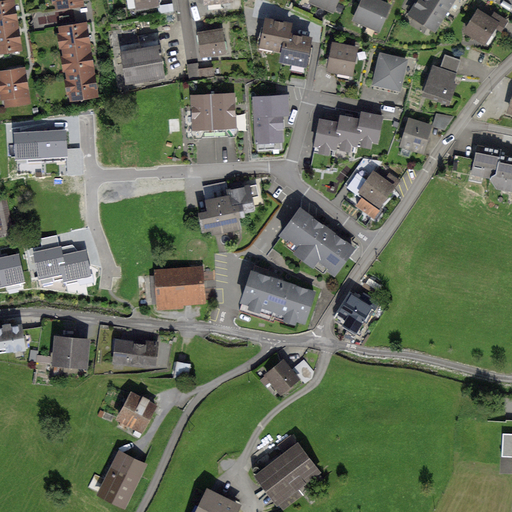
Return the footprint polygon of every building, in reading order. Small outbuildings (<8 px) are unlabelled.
[(54,0),(57,11),(83,6),(82,0),(54,0)] [(134,0),(136,12),(158,8),(156,0),(134,0)] [(332,13),(337,0),(311,0),(310,4),(332,13)] [(390,8),(370,0),(363,0),(354,23),(380,34),(390,8)] [(419,23),(434,32),(454,0),(423,0),(412,19),(419,23)] [(18,18),(15,3),(0,5),(0,57),(24,53),(20,31),(18,18)] [(498,24),(478,12),(465,33),(484,46),(498,24)] [(284,53),(286,40),(288,28),(265,23),(260,49),(284,53)] [(87,25),(59,29),(69,101),(97,97),(94,77),(91,54),(89,42),(87,25)] [(197,36),(201,58),(226,54),(222,32),(197,36)] [(286,40),(284,53),(282,63),(306,67),(311,44),(286,40)] [(332,46),(327,72),(352,77),(357,51),(332,46)] [(120,57),(125,84),(164,78),(159,50),(120,57)] [(408,62),(381,56),(373,88),(400,94),(408,62)] [(435,69),(424,95),(445,104),(461,65),(446,59),(441,71),(435,69)] [(31,105),(25,71),(0,75),(0,80),(5,110),(31,105)] [(212,99),(214,131),(234,131),(233,98),(212,99)] [(288,98),(256,99),(257,149),(283,148),(282,118),(289,118),(288,98)] [(192,132),(214,131),(212,99),(191,100),(192,132)] [(336,122),(319,119),(317,125),(312,155),(331,159),(332,152),(351,156),(352,151),(359,152),(360,148),(379,152),(385,117),(359,112),(358,117),(358,119),(351,118),(338,115),(336,122)] [(409,122),(401,149),(423,156),(431,129),(409,122)] [(52,132),(40,133),(41,162),(56,161),(56,155),(65,154),(64,132),(52,132)] [(26,133),(16,134),(17,157),(26,156),(27,162),(41,162),(40,133),(26,133)] [(497,171),(500,155),(501,152),(478,148),(474,166),(497,171)] [(68,150),(68,158),(77,157),(77,149),(68,150)] [(511,157),(500,155),(497,171),(490,180),(497,190),(511,192),(511,157)] [(383,161),(364,159),(346,186),(362,199),(356,206),(375,220),(400,182),(379,167),(383,161)] [(229,202),(200,208),(206,239),(238,233),(234,217),(251,213),(247,190),(228,193),(229,202)] [(2,195),(0,195),(0,236),(10,235),(2,195)] [(365,247),(306,204),(286,232),(345,275),(365,247)] [(49,250),(35,253),(40,276),(52,274),(53,281),(65,279),(61,257),(59,248),(49,250)] [(73,254),(61,257),(65,279),(67,285),(79,282),(77,276),(89,274),(84,252),(73,254)] [(6,258),(0,259),(0,263),(4,284),(22,280),(17,256),(6,258)] [(324,290),(262,271),(252,305),(313,324),(324,290)] [(157,278),(160,310),(202,307),(200,275),(157,278)] [(362,300),(352,294),(337,318),(345,323),(343,326),(358,336),(379,303),(366,294),(362,300)] [(22,329),(0,331),(0,353),(24,351),(22,329)] [(89,338),(55,336),(53,366),(87,368),(89,338)] [(115,340),(113,362),(156,366),(158,344),(115,340)] [(191,363),(176,362),(175,378),(189,379),(191,363)] [(287,363),(265,380),(280,398),(301,380),(287,363)] [(156,406),(131,394),(117,422),(142,434),(156,406)] [(298,444),(254,476),(277,507),(279,505),(283,511),(304,496),(299,490),(320,474),(298,444)] [(125,510),(147,466),(119,453),(106,480),(95,474),(88,488),(99,493),(97,496),(125,510)] [(207,489),(196,511),(238,511),(241,505),(207,489)]
